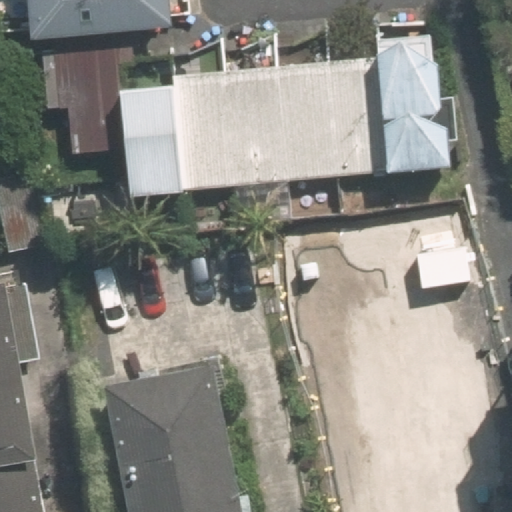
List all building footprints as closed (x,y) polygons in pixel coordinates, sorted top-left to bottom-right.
[(48,0),(51,27),(192,16),(190,0),(48,0)] [(134,71),(143,186),(465,162),(456,49),(429,26),(390,52),(134,71)] [(127,60),(53,66),(60,148),(134,143),(127,60)] [(0,268),(0,511),(63,511),(23,265),(0,268)] [(471,307),(355,325),(384,511),(470,511),(511,505),(511,364),(508,340),(478,345),(471,307)] [(273,511),(244,346),(135,365),(161,511),(273,511)]
